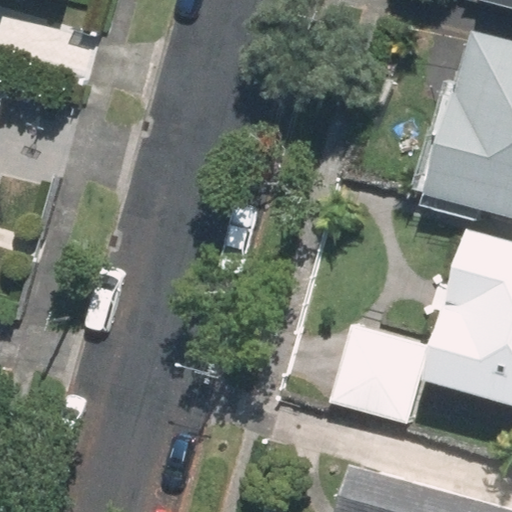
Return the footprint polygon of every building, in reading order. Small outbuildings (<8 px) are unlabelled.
[(511,29),(491,23),(445,190),(511,208),(511,29)] [(0,154),(20,84),(0,78),(0,154)] [(511,230),(492,224),(449,373),(511,390),(511,230)] [(363,321),(340,398),(417,420),(439,343),(363,321)] [(511,511),(511,498),(371,458),(355,511),(511,511)]
